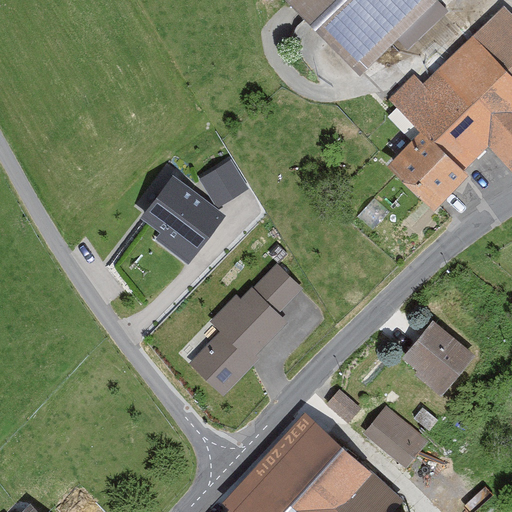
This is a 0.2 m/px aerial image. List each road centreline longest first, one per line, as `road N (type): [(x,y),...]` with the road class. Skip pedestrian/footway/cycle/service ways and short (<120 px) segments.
road 1 (residential): [(511,196),(447,241),(185,511)]
road 2 (track): [(227,466),(71,271),(0,142)]
